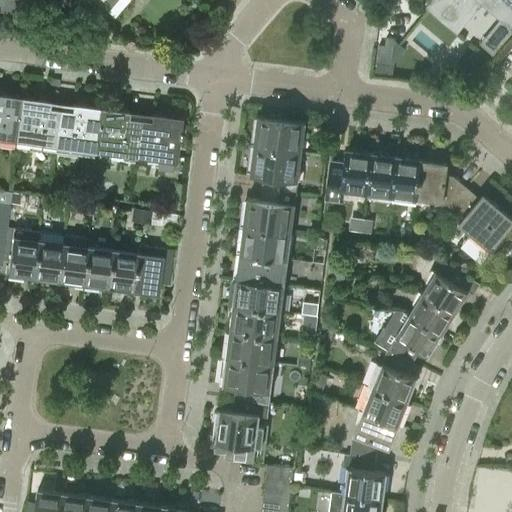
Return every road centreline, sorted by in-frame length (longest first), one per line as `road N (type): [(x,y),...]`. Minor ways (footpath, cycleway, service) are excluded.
road 1 (residential): [(177,349),(214,79)]
road 2 (residential): [(16,429),(164,450),(177,349)]
road 3 (residential): [(16,429),(29,330),(177,349)]
road 4 (residential): [(214,79),(0,50)]
road 5 (residential): [(438,511),(472,392),(511,330)]
road 6 (residential): [(511,152),(462,111),(339,94)]
road 7 (residential): [(339,94),(214,79)]
